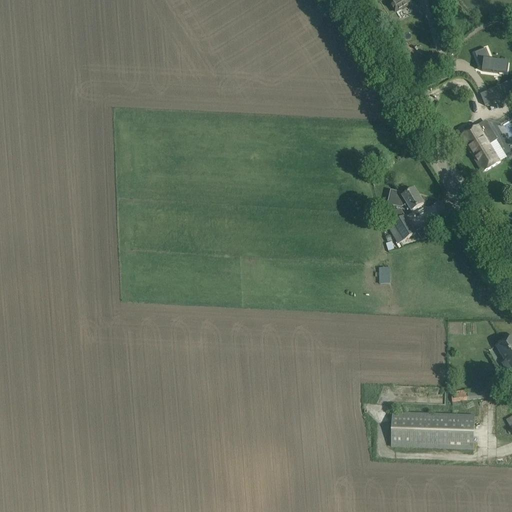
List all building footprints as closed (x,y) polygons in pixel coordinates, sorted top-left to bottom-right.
[(413,0),(386,0),(395,14),(415,2),(413,0)] [(482,72),(498,74),(500,62),(491,61),(486,49),(475,54),(482,72)] [(507,96),(503,86),(480,95),(485,106),(507,96)] [(483,173),(492,167),(500,162),(492,149),(499,145),(485,122),(461,137),(483,173)] [(390,192),(387,206),(400,209),(406,206),(410,213),(415,210),(424,205),(415,190),(406,195),(404,197),(402,196),(402,195),(390,192)] [(399,245),(416,234),(405,216),(388,227),(399,245)] [(389,268),(381,268),(381,270),(380,270),(380,285),(389,285),(389,268)] [(503,360),(502,363),(511,379),(511,336),(495,347),(503,360)] [(484,388),(451,393),(453,407),(459,406),(459,402),(485,398),(484,388)] [(475,416),(393,413),(391,448),(474,451),(475,416)]
